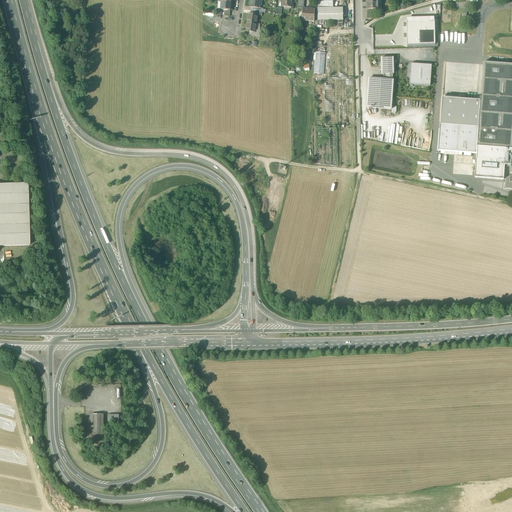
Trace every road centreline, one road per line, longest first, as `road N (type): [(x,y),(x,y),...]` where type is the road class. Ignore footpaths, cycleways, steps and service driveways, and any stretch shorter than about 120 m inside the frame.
road 1 (motorway): [(120,307),(160,408),(162,443),(146,472),(110,486),(85,480),(61,451),(62,364),(80,348),(111,343)]
road 2 (motorway): [(253,290),(247,211),(223,171),(191,155),(113,151),(83,138),(36,49)]
road 3 (motorway): [(144,319),(118,242),(118,214),(130,188),(168,166),(212,174),(233,195),(243,225),(245,303)]
road 4 (track): [(356,0),(359,171),(511,204)]
road 5 (motorway): [(144,319),(82,185),(36,49)]
road 6 (motorway): [(50,389),(55,454),(83,489),(112,498),(191,493),(233,511)]
road 7 (trunk): [(251,342),(511,330)]
road 8 (motorway): [(47,133),(72,301),(55,326),(8,333)]
road 9 (motorway): [(120,307),(245,511)]
road 10 (motorway): [(259,511),(144,319)]
road 11 (motorway): [(47,133),(120,307)]
road 12 (trunk): [(511,319),(334,329)]
road 13 (track): [(430,12),(403,17),(392,37),(360,38),(373,51),(422,51)]
road 14 (motorway): [(12,0),(47,133)]
road 15 (primary): [(118,343),(251,342)]
road 16 (track): [(357,33),(363,114),(414,119)]
